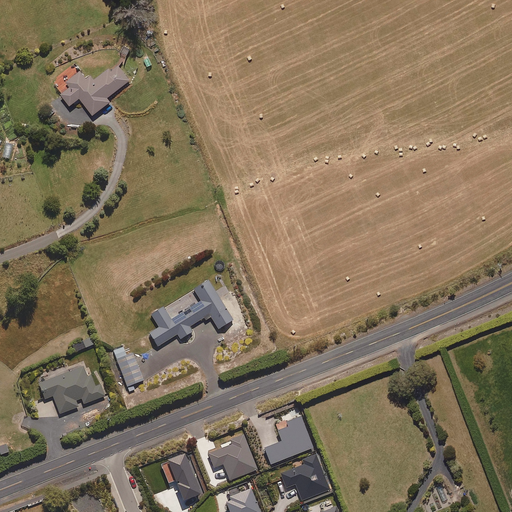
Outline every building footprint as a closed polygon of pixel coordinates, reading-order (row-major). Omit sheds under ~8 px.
[(107,97),(130,80),(117,64),(109,70),(108,69),(94,80),(90,75),(86,78),(80,70),(66,81),(71,86),(61,94),(70,105),(80,98),(93,115),(110,101),(107,97)] [(192,332),(189,327),(203,318),(205,321),(211,317),(218,329),(232,320),(208,280),(193,290),(200,302),(171,320),(163,307),(151,314),(159,328),(149,334),(157,346),(177,334),(180,339),(192,332)] [(76,352),(94,344),(91,338),(73,345),(76,352)] [(129,393),(135,390),(133,384),(143,380),(132,354),(126,356),(122,347),(112,351),(127,387),(129,393)] [(90,375),(86,377),(83,367),(37,384),(43,400),(52,396),(59,414),(78,407),(75,400),(81,398),(83,404),(104,396),(100,385),(95,387),(90,375)] [(270,464),(312,448),(300,417),(285,423),(287,427),(277,431),(281,442),(264,448),(270,464)] [(229,480),(257,470),(243,435),(229,440),(231,445),(208,454),(213,468),(223,465),(229,480)] [(0,453),(1,455),(8,452),(6,445),(0,446),(0,453)] [(182,500),(200,494),(184,454),(166,461),(182,500)] [(302,500),(329,489),(315,455),(302,460),(304,464),(280,474),(286,487),(295,484),(302,500)] [(228,511),(259,511),(250,489),(231,496),(231,498),(225,501),(228,511)]
